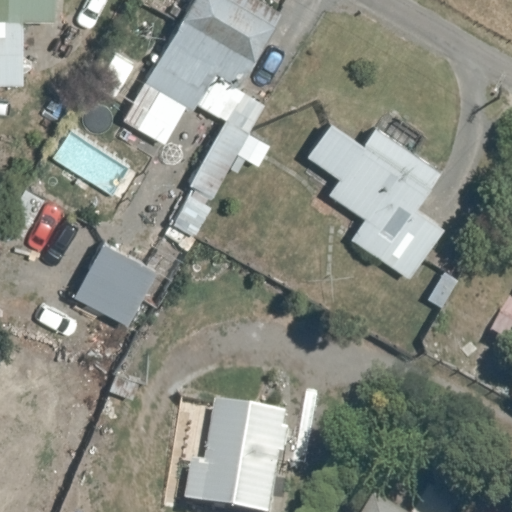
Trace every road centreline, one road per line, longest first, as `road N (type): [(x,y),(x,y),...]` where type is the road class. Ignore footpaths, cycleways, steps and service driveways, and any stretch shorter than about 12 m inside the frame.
road 1 (unknown): [(511,468),(423,421),(393,415),(366,417),(326,436),(290,471)]
road 2 (residential): [(385,0),(511,72)]
